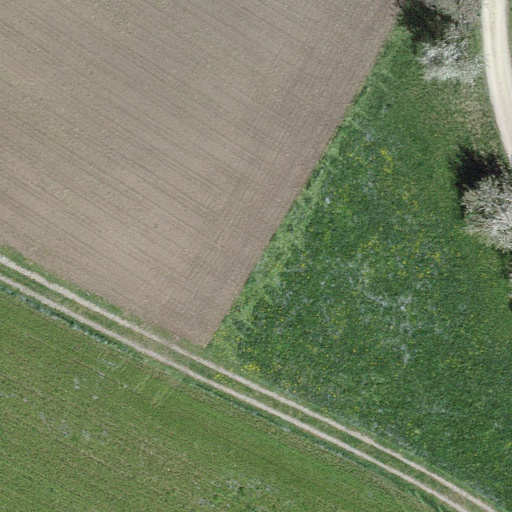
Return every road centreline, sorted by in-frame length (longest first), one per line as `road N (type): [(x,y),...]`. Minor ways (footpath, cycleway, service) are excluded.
road 1 (track): [(0,265),(474,511)]
road 2 (track): [(494,0),(511,123)]
